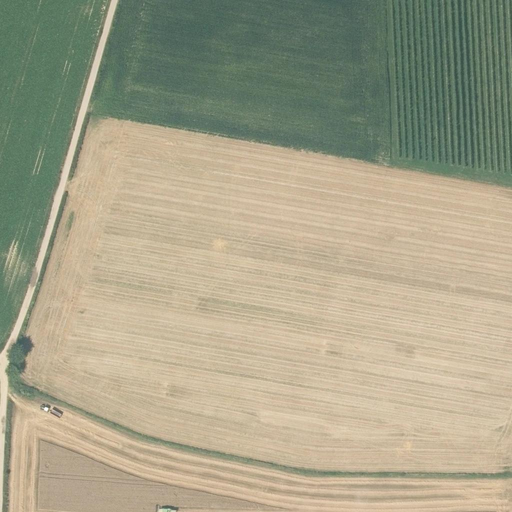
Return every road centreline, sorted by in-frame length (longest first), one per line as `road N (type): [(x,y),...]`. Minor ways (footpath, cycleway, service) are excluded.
road 1 (track): [(4,353),(36,272),(113,0)]
road 2 (track): [(4,353),(0,476)]
